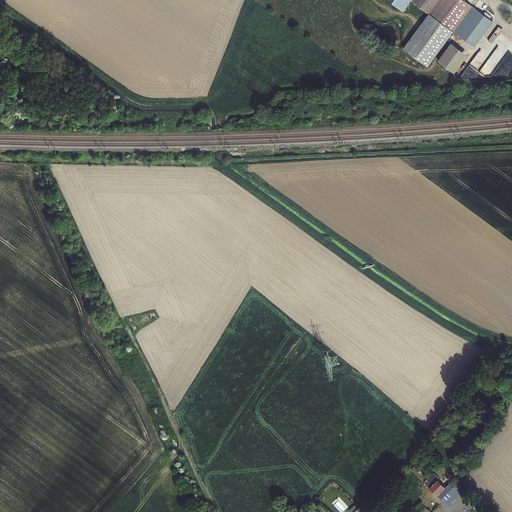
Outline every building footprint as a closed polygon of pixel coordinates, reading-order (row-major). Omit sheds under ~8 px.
[(463,0),(414,0),(413,2),(429,14),(459,35),(477,10),(463,0)] [(477,43),(493,21),(477,10),(459,35),(451,46),(467,57),(477,43)] [(429,14),(404,48),(429,66),(454,32),(429,14)] [(493,43),(502,29),(498,26),(488,41),(493,43)] [(429,477),(425,482),(430,488),(442,500),(449,506),(464,491),(457,485),(456,486),(451,481),(446,486),(439,480),(441,478),(436,473),(431,479),(429,477)]
